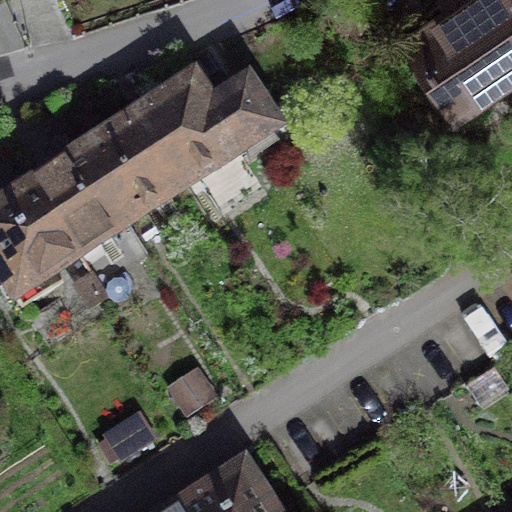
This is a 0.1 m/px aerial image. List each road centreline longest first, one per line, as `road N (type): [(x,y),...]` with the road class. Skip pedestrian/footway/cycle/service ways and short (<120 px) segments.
road 1 (residential): [(70,511),(511,222)]
road 2 (residential): [(0,86),(232,23),(285,0)]
